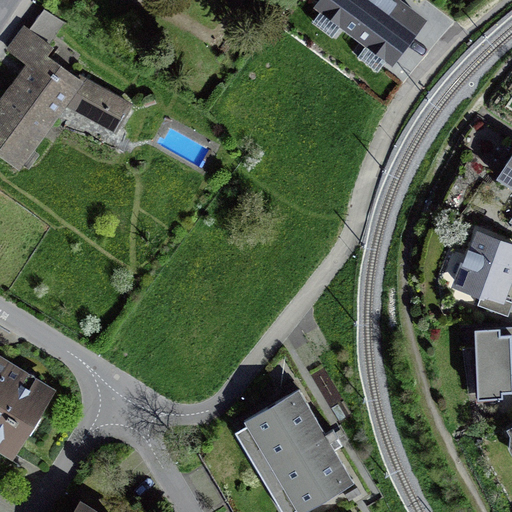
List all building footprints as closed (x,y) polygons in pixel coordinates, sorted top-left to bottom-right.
[(397,0),(319,0),(317,3),(390,61),(422,20),(397,0)] [(46,55),(52,47),(25,27),(9,49),(31,66),(0,106),(0,152),(16,165),(64,100),(117,130),(130,106),(79,77),(78,78),(46,55)] [(511,153),(496,178),(511,188),(511,153)] [(511,266),(511,247),(480,235),(474,253),(470,251),(458,284),(482,293),(478,305),(508,316),(511,305),(511,301),(501,298),(511,266)] [(500,327),(475,328),(478,398),(503,397),(502,392),(511,391),(511,342),(511,334),(500,334),(500,327)] [(36,414),(51,391),(34,380),(31,385),(23,380),(26,375),(0,359),(0,445),(12,453),(27,429),(30,432),(40,416),(36,414)] [(244,420),(260,447),(252,452),(276,491),(283,486),(298,511),(302,511),(354,481),(335,449),(342,444),(333,428),(325,433),(298,388),(244,420)]
